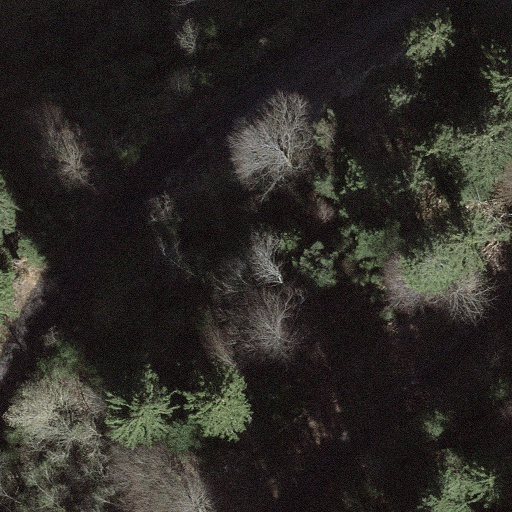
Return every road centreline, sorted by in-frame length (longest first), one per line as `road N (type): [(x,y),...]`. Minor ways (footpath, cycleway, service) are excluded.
road 1 (track): [(0,370),(37,307),(134,202),(408,0)]
road 2 (track): [(511,286),(278,511)]
